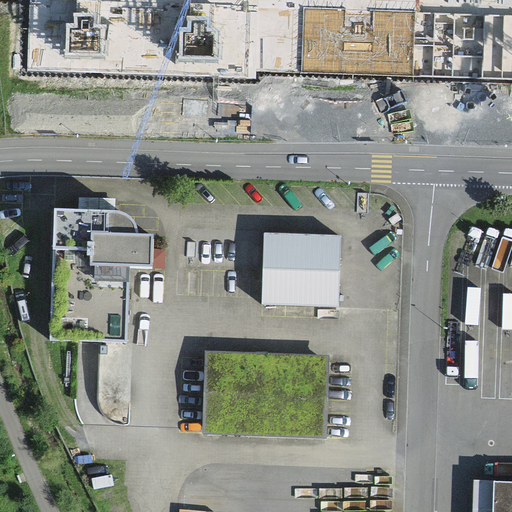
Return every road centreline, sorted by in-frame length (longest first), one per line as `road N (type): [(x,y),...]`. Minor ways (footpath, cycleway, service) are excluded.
road 1 (unclassified): [(0,160),(435,171)]
road 2 (unclassified): [(417,511),(435,171)]
